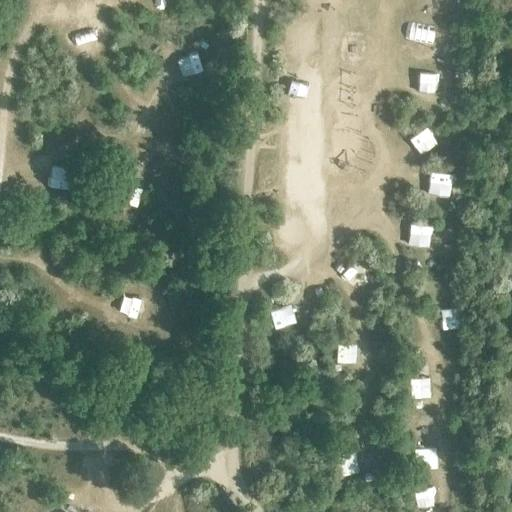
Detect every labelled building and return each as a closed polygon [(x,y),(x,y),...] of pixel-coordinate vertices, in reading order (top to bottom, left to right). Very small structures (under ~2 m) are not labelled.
[(440,43),(443,23),(417,19),(415,39),(440,43)] [(177,56),(183,75),(203,68),(197,50),(177,56)] [(421,71),(422,90),(440,90),(440,70),(421,71)] [(286,143),(306,143),(306,123),(285,123),(286,143)] [(428,124),(410,135),(420,152),(438,141),(428,124)] [(51,163),(51,183),(71,184),(72,163),(51,163)] [(140,194),(146,172),(131,167),(125,190),(140,194)] [(430,168),(426,189),(450,193),(453,172),(430,168)] [(428,244),(432,224),(410,220),(406,240),(428,244)] [(144,318),(148,297),(127,293),(124,314),(144,318)] [(294,303),(272,305),(273,324),(296,322),(294,303)] [(457,304),(441,305),(442,325),(457,324),(457,304)] [(429,364),(411,364),(411,386),(429,385),(429,364)] [(416,418),(416,433),(435,433),(434,417),(416,418)] [(416,492),(418,510),(436,507),(434,490),(416,492)] [(90,511),(86,501),(57,511),(90,511)]
